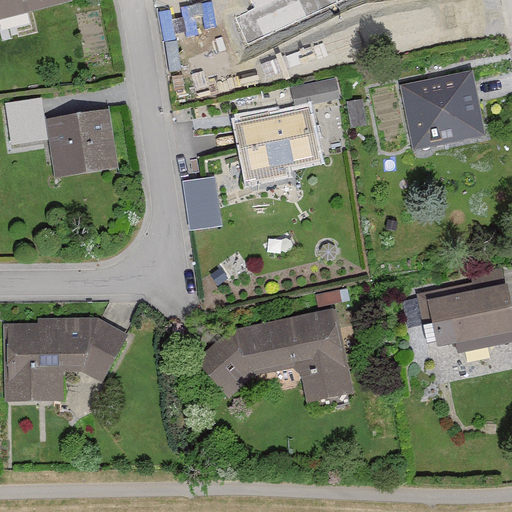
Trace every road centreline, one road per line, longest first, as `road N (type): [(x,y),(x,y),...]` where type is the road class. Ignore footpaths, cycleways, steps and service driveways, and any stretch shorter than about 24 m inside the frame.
road 1 (track): [(511,495),(0,494)]
road 2 (residential): [(130,0),(160,124),(169,232)]
road 3 (residential): [(0,282),(137,279),(162,264),(169,232)]
